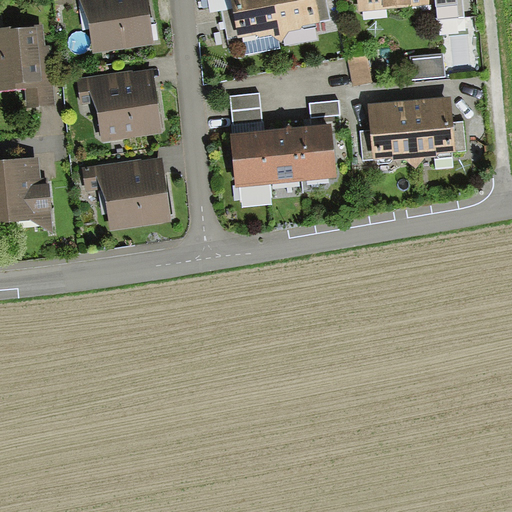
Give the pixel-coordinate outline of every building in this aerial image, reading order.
[(146,0),(80,0),(90,25),(94,53),(153,44),(146,0)] [(231,0),(207,0),(210,14),(222,12),(227,40),(239,38),(231,0)] [(282,42),(273,0),(231,0),(239,38),(255,35),(259,38),(271,35),(282,42)] [(273,0),(282,42),(289,31),(301,29),(302,25),(320,23),(315,0),(273,0)] [(326,0),(315,0),(320,23),(331,21),(326,0)] [(358,0),(360,10),(436,6),(435,0),(358,0)] [(435,0),(436,6),(437,18),(465,16),(463,0),(435,0)] [(0,34),(0,86),(30,84),(32,104),(51,102),(45,30),(0,34)] [(367,53),(348,57),(354,86),(373,82),(367,53)] [(443,54),(411,58),(413,80),(445,77),(443,54)] [(154,69),(78,79),(82,105),(95,103),(100,141),(162,133),(154,69)] [(259,94),(230,97),(233,124),(261,121),(259,94)] [(411,101),(417,167),(425,157),(438,156),(440,158),(453,157),(452,151),(455,151),(453,122),(451,97),(411,101)] [(339,101),(309,104),(311,118),(340,115),(339,101)] [(417,167),(411,101),(370,103),(371,131),(373,161),(377,160),(377,164),(389,164),(393,160),(406,160),(417,167)] [(464,122),(453,122),(455,151),(466,150),(464,122)] [(297,127),(301,180),(337,178),(333,124),(297,127)] [(268,130),(272,182),(301,180),(297,127),(268,130)] [(272,182),(268,130),(232,133),(237,185),(272,182)] [(373,161),(371,131),(360,131),(363,161),(373,161)] [(0,158),(0,229),(48,225),(40,154),(0,158)] [(162,158),(83,168),(87,192),(105,189),(111,229),(170,221),(162,158)]
